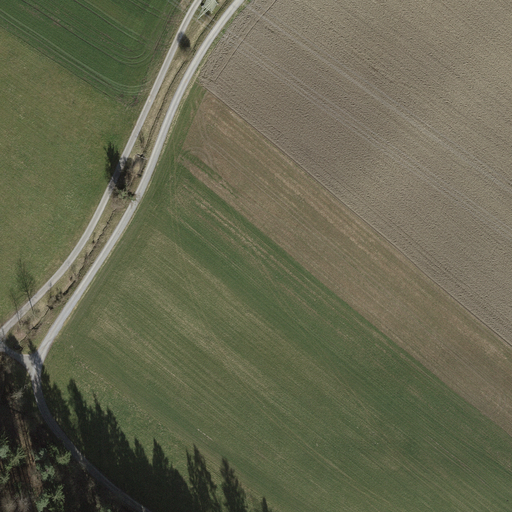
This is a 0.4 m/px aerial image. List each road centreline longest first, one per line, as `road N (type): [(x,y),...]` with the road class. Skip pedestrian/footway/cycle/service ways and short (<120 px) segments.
road 1 (track): [(243,0),(187,74),(145,181),(53,330),(39,367),(57,431),(147,511)]
road 2 (track): [(0,339),(88,235),(200,0)]
